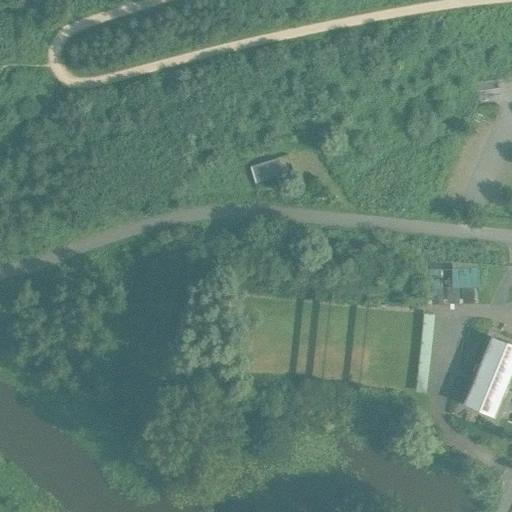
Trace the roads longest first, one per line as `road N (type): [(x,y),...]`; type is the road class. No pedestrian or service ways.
road 1 (track): [(274,37),(74,80),(57,72),(52,52),(66,32),(162,0)]
road 2 (track): [(474,0),(274,37)]
